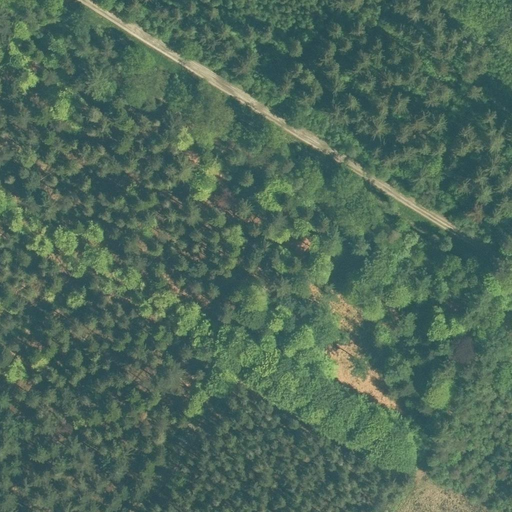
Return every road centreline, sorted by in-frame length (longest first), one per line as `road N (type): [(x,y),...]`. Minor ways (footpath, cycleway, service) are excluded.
road 1 (track): [(511,261),(90,0)]
road 2 (track): [(0,212),(411,453)]
